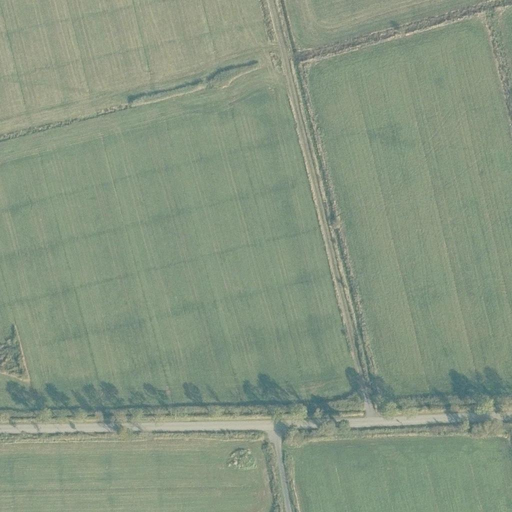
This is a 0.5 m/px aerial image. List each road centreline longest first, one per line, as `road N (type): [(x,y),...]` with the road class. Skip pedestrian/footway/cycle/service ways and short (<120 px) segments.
road 1 (unclassified): [(0,429),(511,418)]
road 2 (track): [(271,0),(373,424)]
